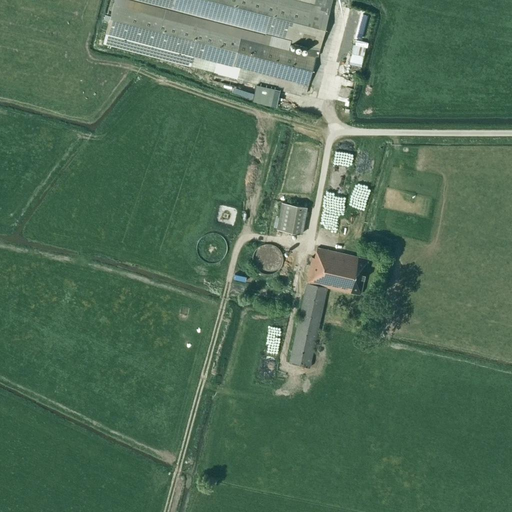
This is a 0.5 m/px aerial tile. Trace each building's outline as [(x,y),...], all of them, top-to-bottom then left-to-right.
[(330,10),(331,0),(113,0),(105,33),(102,44),(215,73),(212,81),(234,86),(236,79),(300,96),(301,93),(305,94),(308,85),(315,56),(317,57),(330,10)] [(363,62),(367,37),(354,35),(350,60),(363,62)] [(282,203),(277,230),(301,234),(306,207),(282,203)] [(333,233),(334,212),(321,211),(320,232),(333,233)] [(314,258),(311,257),(288,364),(309,369),(326,288),(360,295),(367,259),(316,248),(314,258)]
